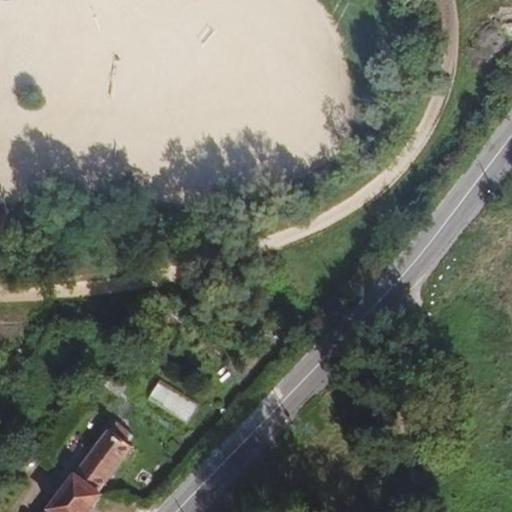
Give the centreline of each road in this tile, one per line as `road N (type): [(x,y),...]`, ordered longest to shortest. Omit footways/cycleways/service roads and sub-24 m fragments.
road 1 (track): [(447,0),(450,55),(436,106),(397,169),(356,203),(274,243),(151,280),(0,296)]
road 2 (tertiary): [(185,511),(396,281),(511,128)]
road 3 (track): [(428,511),(396,281)]
